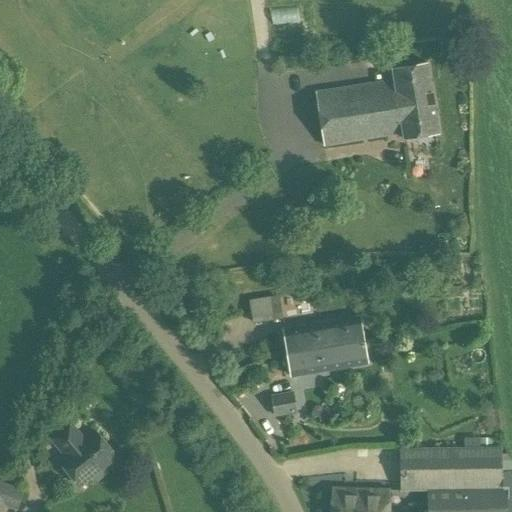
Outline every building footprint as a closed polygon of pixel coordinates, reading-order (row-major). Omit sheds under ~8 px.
[(437,132),(426,63),(391,69),(393,80),(316,93),(324,145),(402,132),(403,138),(437,132)] [(253,322),(282,319),(279,297),(250,301),(253,322)] [(286,353),(363,340),(360,317),(282,330),(286,353)] [(363,340),(286,353),(289,376),(367,363),(363,340)] [(297,423),(296,412),(293,392),(270,396),(274,417),(275,417),(277,427),(297,423)] [(83,441),(69,423),(51,439),(65,456),(59,461),(79,487),(90,478),(92,482),(97,482),(106,475),(107,470),(104,467),(115,457),(95,432),(83,441)] [(502,488),(501,446),(399,448),(400,491),(428,490),(428,511),(507,511),(507,488),(502,488)] [(16,510),(24,491),(0,481),(0,511),(1,511),(4,506),(16,510)] [(385,511),(386,492),(334,490),(333,511),(385,511)]
